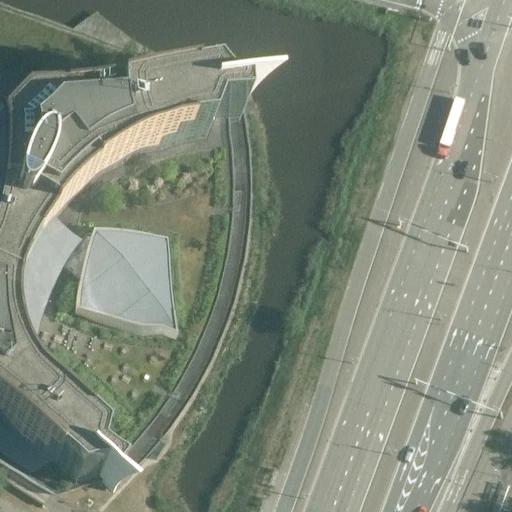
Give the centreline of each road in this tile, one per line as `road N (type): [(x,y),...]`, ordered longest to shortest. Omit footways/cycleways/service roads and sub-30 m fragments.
road 1 (primary): [(504,1),(448,193),(330,511)]
road 2 (primary): [(410,511),(511,233)]
